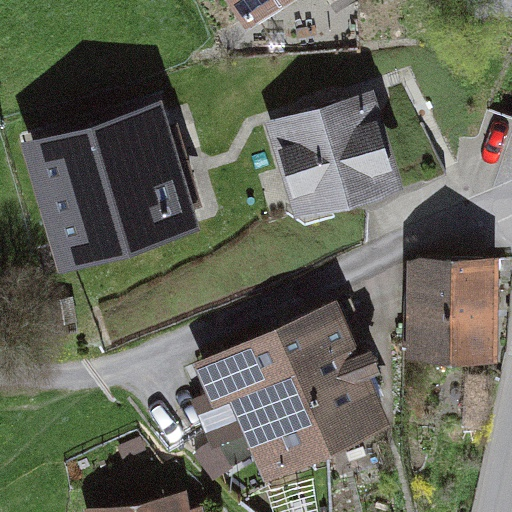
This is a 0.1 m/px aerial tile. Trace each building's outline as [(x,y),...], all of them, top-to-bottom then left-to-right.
[(206,0),(237,47),(309,0),(206,0)] [(359,92),(256,131),(288,228),(395,192),(359,92)] [(154,106),(21,147),(60,274),(191,228),(154,106)] [(496,265),(404,268),(405,363),(495,359),(496,265)] [(342,302),(262,337),(309,461),(389,426),(342,302)] [(309,461),(262,337),(188,367),(202,413),(219,407),(249,480),(309,461)] [(195,511),(194,497),(89,511),(195,511)]
